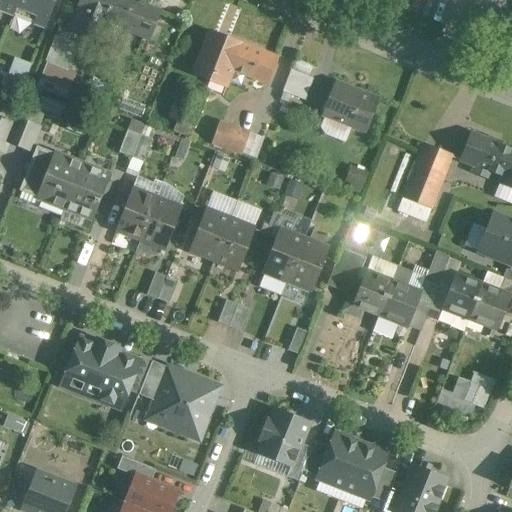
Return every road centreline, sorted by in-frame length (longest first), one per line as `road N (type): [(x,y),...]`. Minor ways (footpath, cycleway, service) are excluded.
road 1 (residential): [(0,271),(256,372)]
road 2 (residential): [(256,372),(483,454)]
road 3 (residential): [(511,86),(301,0)]
road 4 (residential): [(256,372),(201,511)]
